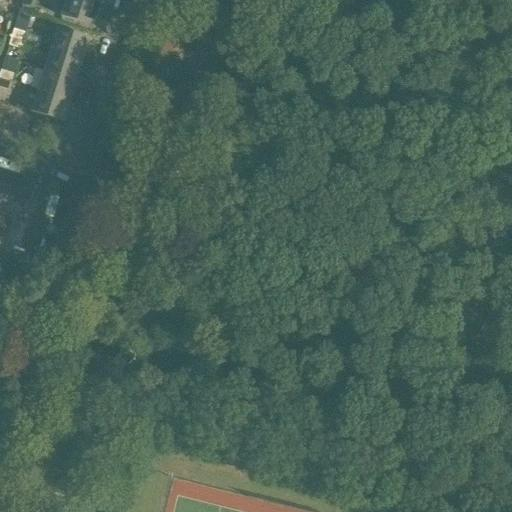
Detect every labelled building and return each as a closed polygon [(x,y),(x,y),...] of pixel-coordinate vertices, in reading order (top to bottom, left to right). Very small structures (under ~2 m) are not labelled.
[(93,27),(100,6),(81,0),(66,0),(62,17),(93,27)] [(83,60),(89,39),(58,29),(51,51),(83,60)] [(24,42),(26,34),(14,30),(11,38),(24,42)] [(21,51),(24,42),(11,38),(9,47),(21,51)] [(77,81),(83,60),(51,51),(45,71),(77,81)] [(0,79),(11,83),(13,75),(1,71),(0,74),(0,79)] [(70,101),(77,81),(45,71),(38,91),(70,101)] [(11,83),(0,79),(0,88),(8,91),(11,83)] [(64,122),(70,101),(38,91),(32,113),(64,122)] [(0,169),(0,192),(29,201),(35,180),(0,169)] [(10,221),(0,218),(0,238),(4,240),(10,221)] [(24,254),(22,261),(31,264),(34,257),(24,254)]
